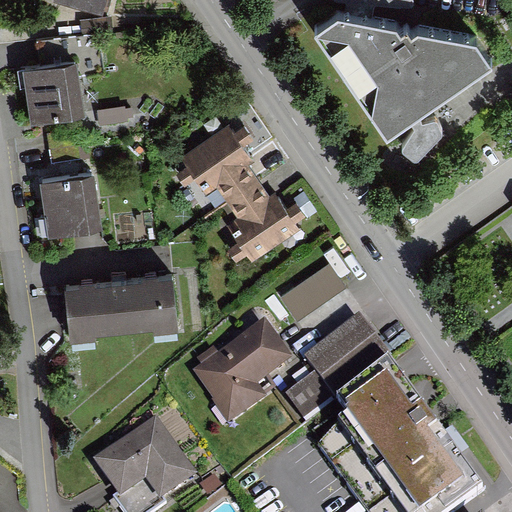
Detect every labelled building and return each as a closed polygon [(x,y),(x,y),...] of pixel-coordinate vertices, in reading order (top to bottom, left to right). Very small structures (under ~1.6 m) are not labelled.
[(72,0),(110,12),(113,0),(72,0)] [(491,56),(476,34),(337,7),(314,22),(384,127),(491,56)] [(102,30),(38,39),(41,63),(31,65),(39,130),(96,123),(90,78),(108,75),(102,30)] [(227,197),(254,180),(243,163),(253,157),(244,144),(257,136),(249,124),(235,133),(229,125),(184,154),(191,165),(181,171),(188,182),(198,175),(206,187),(217,181),(227,197)] [(105,171),(45,178),(51,230),(111,224),(105,171)] [(254,180),(227,197),(239,215),(228,222),(239,239),(232,243),(239,255),(248,249),(252,255),(298,225),(294,219),(306,211),(298,199),(285,208),(274,192),(266,198),(254,180)] [(185,261),(76,276),(84,332),(193,318),(185,261)] [(348,288),(333,265),(283,297),(299,320),(348,288)] [(387,353),(359,315),(306,354),(317,369),(286,392),(302,414),(387,353)] [(296,360),(273,328),(204,378),(236,423),(271,399),(261,385),(296,360)] [(453,511),(486,488),(392,359),(340,396),(352,411),(320,445),(368,511),(453,511)] [(201,479),(164,423),(105,462),(129,498),(155,480),(169,501),(201,479)] [(0,444),(0,465),(10,453),(0,444)]
